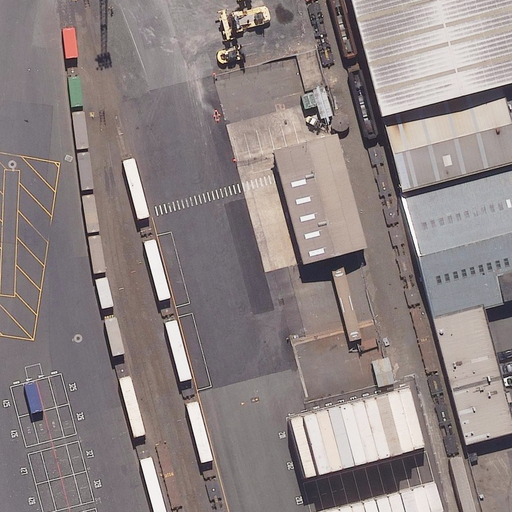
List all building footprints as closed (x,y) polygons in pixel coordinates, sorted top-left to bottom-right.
[(511,0),(348,0),(380,120),(503,88),(511,85),(511,0)] [(380,120),(400,195),(511,165),(511,120),(503,88),(380,120)] [(339,130),(274,147),(305,264),(370,247),(339,130)] [(511,165),(400,195),(432,318),(511,296),(511,165)] [(511,383),(491,302),(432,318),(465,443),(511,430),(511,383)] [(459,511),(427,384),(363,401),(391,511),(459,511)]
